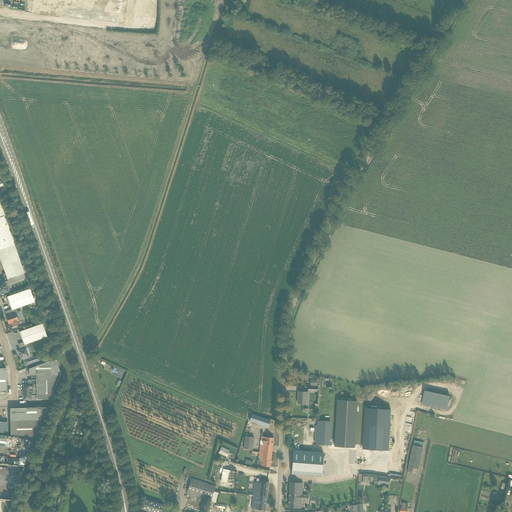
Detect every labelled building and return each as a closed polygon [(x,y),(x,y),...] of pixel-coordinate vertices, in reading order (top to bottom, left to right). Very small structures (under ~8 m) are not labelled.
[(32,0),(32,13),(121,21),(123,0),(32,0)] [(13,277),(15,282),(25,278),(24,273),(14,244),(13,242),(14,241),(10,232),(9,232),(8,229),(9,229),(6,219),(5,219),(4,216),(5,216),(0,202),(0,258),(6,275),(3,276),(4,280),(13,277)] [(0,295),(2,294),(2,295),(3,294),(9,292),(10,291),(8,288),(9,287),(7,281),(3,282),(0,282),(0,295)] [(30,289),(7,297),(11,310),(16,309),(16,308),(34,302),(30,289)] [(13,314),(5,316),(8,324),(12,323),(13,327),(17,325),(19,324),(23,323),(22,319),(23,319),(21,311),(17,312),(16,309),(11,310),(13,314)] [(46,337),(42,324),(19,332),(24,345),(46,337)] [(25,346),(19,348),(20,350),(18,351),(21,359),(23,358),(24,361),(25,366),(40,360),(38,355),(29,359),(28,356),(29,356),(26,348),(25,346)] [(53,394),(61,374),(56,359),(29,369),(29,375),(31,375),(36,375),(37,380),(31,380),(31,385),(23,385),(24,400),(31,400),(31,395),(40,395),(40,399),(51,399),(53,394)] [(308,387),(307,391),(319,392),(319,387),(316,387),(317,381),(310,380),(310,387),(308,387)] [(425,390),(422,404),(446,410),(449,396),(425,390)] [(297,404),(305,404),(306,397),(307,397),(307,392),(298,392),(297,404)] [(337,401),(334,446),(354,447),(357,402),(337,401)] [(10,435),(36,437),(48,407),(24,408),(24,412),(10,412),(10,435)] [(365,408),(363,449),(388,451),(391,410),(365,408)] [(251,413),(249,421),(268,427),(270,420),(251,413)] [(318,445),(329,446),(330,422),(317,421),(315,447),(318,447),(318,445)] [(252,450),(254,437),(245,436),(243,449),(252,450)] [(261,445),(261,447),(272,449),(273,438),(262,437),(261,441),(264,441),(263,445),(261,445)] [(408,472),(412,473),(413,468),(418,469),(423,447),(413,445),(408,472)] [(272,453),(272,449),(261,447),(260,457),(263,457),(263,460),(258,459),(258,466),(270,467),(272,453)] [(219,454),(227,457),(229,451),(221,448),(219,454)] [(293,450),(291,474),(321,476),(323,453),(293,450)] [(216,502),(231,505),(237,472),(223,469),(216,502)] [(187,493),(211,501),(215,487),(191,479),(187,493)] [(255,483),(252,509),(260,510),(265,510),(268,480),(263,480),(263,483),(255,483)] [(301,508),(302,495),(303,483),(290,482),(288,508),(297,508),(301,508)] [(140,509),(150,511),(160,511),(163,505),(144,499),(140,509)]
